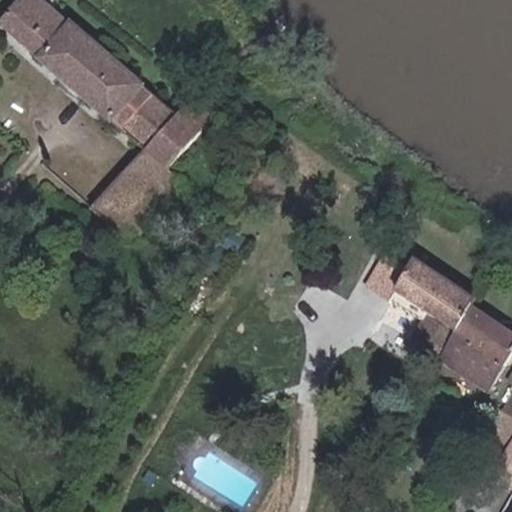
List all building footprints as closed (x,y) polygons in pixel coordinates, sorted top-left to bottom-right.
[(202,86),(182,111),(28,0),(11,0),(4,9),(10,13),(0,25),(146,144),(97,207),(133,236),(182,174),(175,167),(224,105),(202,86)] [(362,284),(387,298),(409,259),(384,244),(362,284)] [(418,330),(451,350),(475,309),(475,304),(412,252),(409,259),(387,298),(374,321),(411,342),(418,330)] [(442,365),(495,391),(511,358),(511,333),(475,309),(451,350),(442,365)] [(511,386),(499,411),(511,417),(511,386)] [(467,418),(481,424),(490,406),(477,401),(467,418)] [(511,487),(511,417),(499,411),(487,435),(506,447),(492,476),(511,487)] [(447,506),(458,511),(507,511),(511,503),(511,499),(464,473),(447,506)]
